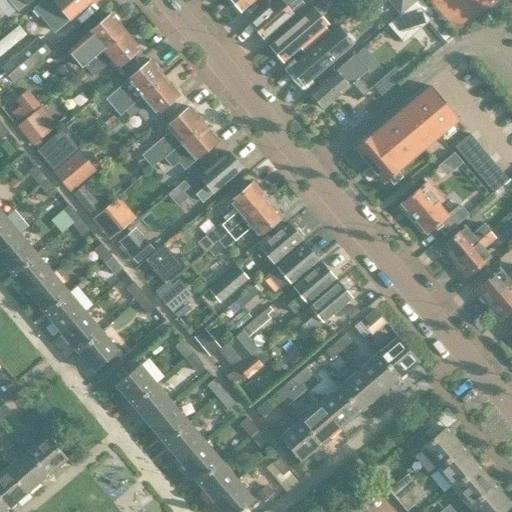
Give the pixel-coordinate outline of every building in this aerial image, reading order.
[(7,0),(18,12),(31,0),(7,0)] [(31,8),(23,15),(39,34),(64,13),(69,19),(91,0),(43,0),(33,9),(31,8)] [(230,0),(240,12),(254,0),(230,0)] [(275,0),(250,22),(263,38),(292,15),(284,5),(290,0),(275,0)] [(387,0),(399,14),(414,0),(387,0)] [(413,3),(388,25),(403,43),(429,20),(413,3)] [(313,7),(269,45),(282,62),(299,48),(302,52),(326,32),(322,28),(327,24),(313,7)] [(88,33),(68,51),(81,66),(84,64),(125,30),(110,13),(87,33),(88,33)] [(338,27),(288,69),(302,85),(352,43),(338,27)] [(125,30),(84,64),(91,72),(93,75),(110,61),(116,68),(140,48),(125,30)] [(1,68),(0,69),(0,78),(7,87),(13,82),(50,51),(37,36),(0,67),(1,68)] [(343,64),(309,93),(322,109),(347,88),(356,100),(366,91),(356,79),(367,70),(354,54),(343,64)] [(119,105),(114,109),(119,116),(125,111),(165,77),(158,70),(159,67),(155,62),(152,62),(151,61),(128,81),(118,89),(127,98),(119,105)] [(165,77),(125,111),(130,118),(137,112),(144,121),(155,112),(156,114),(178,94),(177,92),(178,89),(174,84),(171,85),(165,77)] [(369,134),(355,146),(384,182),(399,170),(398,169),(457,120),(429,86),(370,135),(369,134)] [(10,113),(16,121),(39,103),(28,89),(14,100),(19,106),(10,113)] [(153,145),(162,156),(203,123),(196,115),(197,112),(193,107),(190,108),(188,106),(166,125),(170,131),(153,145)] [(50,130),(35,111),(17,126),(32,145),(50,130)] [(9,133),(0,122),(0,137),(1,139),(9,133)] [(203,123),(162,156),(171,166),(188,152),(194,159),(217,139),(215,137),(216,134),(212,130),(210,130),(203,123)] [(470,133),(454,146),(461,153),(476,141),(470,133)] [(53,136),(36,150),(52,169),(69,155),(53,136)] [(476,141),(461,153),(467,161),(482,148),(476,141)] [(482,148),(467,161),(473,169),(489,156),(482,148)] [(241,167),(227,152),(198,176),(207,186),(197,195),(202,200),(241,167)] [(489,156),(473,169),(480,177),(495,164),(489,156)] [(72,157),(54,172),(70,192),(88,177),(72,157)] [(495,164),(480,177),(486,184),(501,172),(495,164)] [(28,173),(39,185),(47,179),(36,166),(28,173)] [(501,172),(486,184),(492,192),(508,179),(501,172)] [(57,191),(47,179),(39,185),(49,198),(57,191)] [(221,223),(228,231),(266,199),(252,182),(229,202),(236,210),(221,223)] [(435,225),(443,235),(466,216),(458,206),(446,216),(437,205),(441,201),(425,182),(401,202),(426,233),(435,225)] [(103,208),(84,184),(73,193),(92,217),(103,208)] [(266,199),(228,231),(217,240),(224,249),(250,227),(257,235),(280,216),(266,199)] [(61,211),(71,224),(79,217),(68,204),(61,211)] [(123,226),(107,207),(93,218),(109,237),(123,226)] [(2,215),(0,216),(0,249),(18,234),(2,215)] [(89,230),(79,217),(71,224),(82,236),(89,230)] [(260,247),(267,256),(273,263),(300,239),(287,224),(260,247)] [(439,248),(452,262),(488,231),(482,224),(470,235),(464,227),(439,248)] [(488,231),(452,262),(464,277),(488,256),(482,248),(494,238),(488,231)] [(0,249),(0,261),(11,274),(35,254),(18,234),(0,249)] [(147,241),(129,255),(137,264),(154,249),(147,241)] [(93,250),(104,263),(112,256),(101,243),(93,250)] [(267,275),(280,290),(317,258),(304,243),(267,275)] [(182,266),(164,244),(145,259),(163,281),(182,266)] [(190,262),(198,255),(194,250),(186,257),(190,262)] [(35,254),(11,274),(28,294),(52,274),(35,254)] [(122,269),(112,256),(104,263),(114,275),(122,269)] [(334,279),(321,263),(293,287),(299,295),(287,305),(294,313),(334,279)] [(248,279),(237,266),(209,290),(220,303),(248,279)] [(474,289),(487,304),(511,282),(511,270),(505,276),(499,269),(474,289)] [(52,274),(28,294),(43,312),(67,292),(52,274)] [(168,280),(154,292),(171,312),(186,300),(172,284),(168,280)] [(125,289),(136,301),(144,294),(134,282),(125,289)] [(308,306),(315,314),(300,327),(306,334),(322,321),(322,322),(350,298),(336,282),(308,306)] [(511,282),(487,304),(499,319),(511,308),(511,282)] [(235,301),(240,307),(263,289),(258,283),(235,301)] [(67,292),(43,312),(60,332),(84,311),(67,292)] [(155,307),(144,294),(136,301),(147,314),(155,307)] [(374,309),(364,318),(370,325),(380,317),(374,309)] [(84,311),(60,332),(76,351),(100,331),(84,311)] [(258,315),(218,350),(234,369),(237,367),(251,353),(257,348),(248,337),(265,322),(258,315)] [(100,331),(76,351),(93,371),(117,350),(100,331)] [(344,334),(334,342),(341,350),(351,342),(344,334)] [(376,353),(398,378),(417,362),(396,337),(376,353)] [(174,346),(185,359),(193,352),(182,340),(174,346)] [(324,350),(331,359),(341,350),(334,342),(324,350)] [(203,365),(193,352),(185,359),(195,371),(203,365)] [(251,353),(237,367),(247,379),(263,366),(251,353)] [(358,369),(379,394),(398,378),(376,353),(358,369)] [(114,385),(130,405),(155,384),(133,358),(114,374),(119,380),(114,385)] [(305,367),(295,375),(302,383),(312,375),(305,367)] [(337,386),(359,412),(379,394),(358,369),(337,386)] [(285,384),(291,392),(302,383),(295,375),(285,384)] [(206,385),(217,397),(225,391),(214,378),(206,385)] [(155,384),(130,405),(146,424),(171,403),(155,384)] [(318,403),(339,428),(359,412),(337,386),(318,403)] [(236,403),(225,391),(217,397),(228,410),(236,403)] [(256,408),(262,416),(272,408),(266,400),(256,408)] [(3,404),(0,406),(0,419),(1,420),(11,411),(4,403),(3,404)] [(171,403),(146,424),(163,443),(187,423),(171,403)] [(298,420),(320,445),(339,428),(318,403),(298,420)] [(420,449),(436,468),(462,446),(446,428),(456,420),(446,408),(436,417),(445,428),(420,449)] [(239,423),(249,436),(257,429),(246,417),(239,423)] [(299,462),(320,445),(298,420),(278,437),(299,462)] [(187,423),(163,443),(179,463),(204,442),(187,423)] [(268,442),(257,429),(249,436),(260,448),(268,442)] [(45,473),(47,475),(66,459),(45,435),(34,444),(26,433),(17,440),(45,473)] [(17,458),(6,468),(26,492),(47,475),(45,473),(17,440),(8,448),(17,458)] [(204,442),(179,463),(195,482),(220,462),(204,442)] [(462,446),(436,468),(452,487),(468,473),(478,465),(462,446)] [(289,469),(284,463),(279,457),(271,463),(282,475),(289,469)] [(220,462),(195,482),(211,501),(236,481),(220,462)] [(468,473),(452,487),(468,506),(494,484),(478,465),(468,473)] [(0,499),(7,508),(26,492),(6,468),(0,472),(0,499)] [(408,475),(389,491),(397,501),(416,485),(408,475)] [(236,481),(211,501),(220,511),(238,511),(252,500),(236,481)] [(494,484),(468,506),(472,511),(500,511),(510,503),(494,484)] [(416,485),(397,501),(406,511),(425,496),(416,485)] [(345,509),(347,511),(359,511),(353,503),(345,509)]
